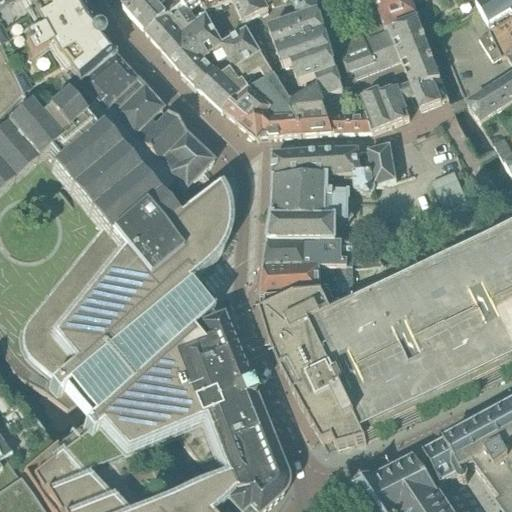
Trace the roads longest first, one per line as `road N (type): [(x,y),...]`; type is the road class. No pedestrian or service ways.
road 1 (residential): [(312,488),(511,394)]
road 2 (residential): [(312,488),(256,357),(239,291)]
road 3 (unknown): [(418,379),(391,326),(468,290)]
